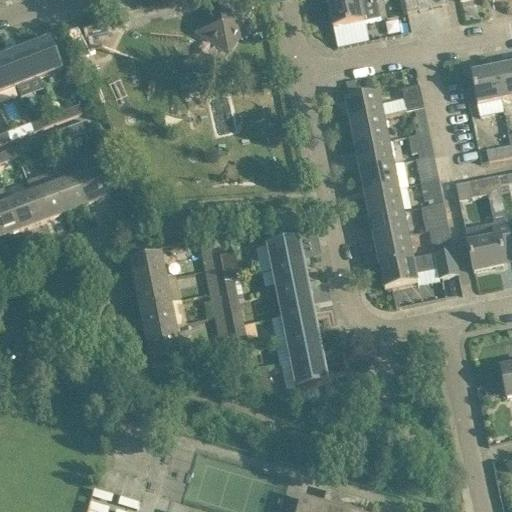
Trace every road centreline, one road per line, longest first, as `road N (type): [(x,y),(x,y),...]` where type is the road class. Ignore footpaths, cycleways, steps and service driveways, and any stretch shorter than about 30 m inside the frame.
road 1 (residential): [(326,212),(125,233),(2,343)]
road 2 (residential): [(299,79),(511,35)]
road 3 (residential): [(485,511),(441,317)]
road 4 (residential): [(441,317),(380,329),(358,312),(326,212)]
road 5 (residential): [(326,212),(299,79)]
